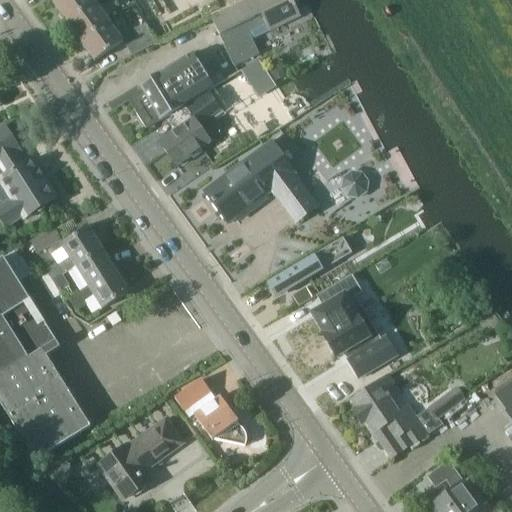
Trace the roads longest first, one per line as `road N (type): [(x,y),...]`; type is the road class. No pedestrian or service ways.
road 1 (tertiary): [(331,459),(0,2)]
road 2 (unknown): [(229,320),(176,358),(126,379),(101,368),(55,319)]
road 3 (unknown): [(76,107),(206,29)]
